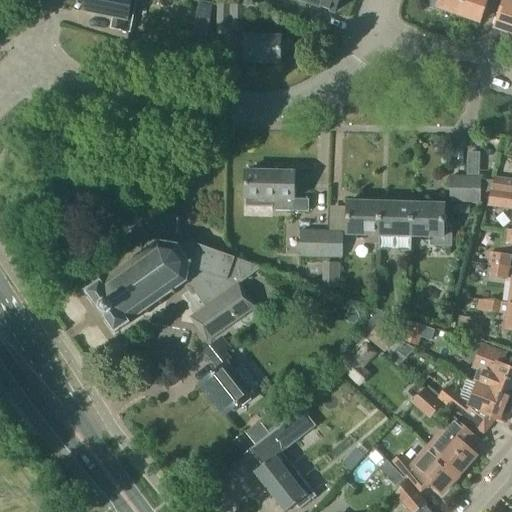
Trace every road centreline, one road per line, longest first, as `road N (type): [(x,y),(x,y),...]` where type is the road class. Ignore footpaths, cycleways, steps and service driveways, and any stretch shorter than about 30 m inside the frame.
road 1 (tertiary): [(25,50),(107,99),(193,114),(259,113),(320,99),(356,63),(372,30)]
road 2 (primary): [(136,511),(0,322)]
road 3 (residential): [(511,80),(372,30)]
